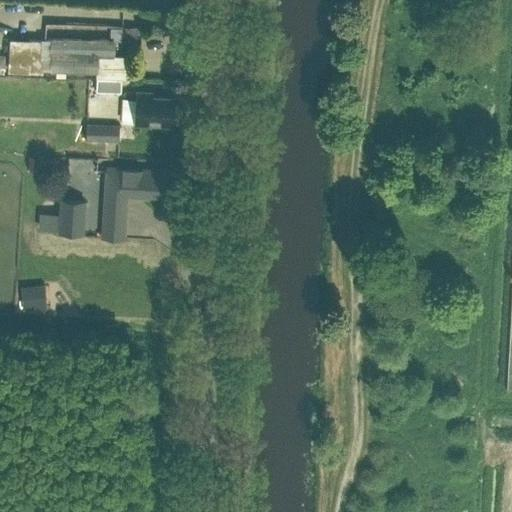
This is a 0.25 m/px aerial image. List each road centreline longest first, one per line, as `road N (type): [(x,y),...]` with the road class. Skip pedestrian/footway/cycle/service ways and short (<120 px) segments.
road 1 (track): [(369,0),(350,218),(363,389),(347,511)]
road 2 (unclassified): [(202,511),(227,0)]
